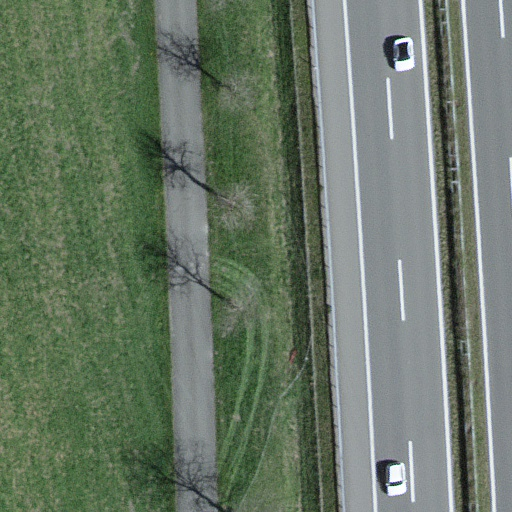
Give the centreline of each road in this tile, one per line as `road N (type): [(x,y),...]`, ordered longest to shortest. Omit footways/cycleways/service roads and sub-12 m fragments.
road 1 (motorway): [(381,0),(413,511)]
road 2 (unclassified): [(198,511),(171,0)]
road 3 (motorway): [(511,158),(502,0)]
